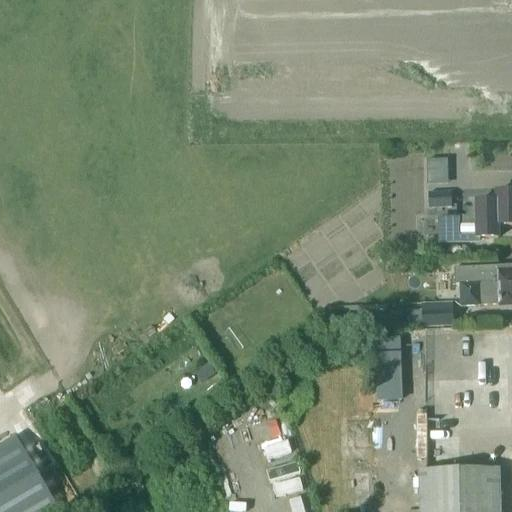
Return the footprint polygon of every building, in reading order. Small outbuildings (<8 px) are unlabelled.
[(448,160),(427,161),(427,171),(448,171),(448,160)] [(429,210),(451,208),(451,193),(429,194),(429,210)] [(497,228),(511,227),(511,193),(496,193),(496,203),(476,203),(476,211),(467,211),(467,219),(438,219),(438,243),(476,243),(476,240),(497,240),(497,228)] [(511,266),(452,269),(453,286),(458,286),(459,309),(498,307),(498,309),(511,308),(511,266)] [(454,328),(453,304),(441,304),(422,305),(423,330),(453,328),(454,328)] [(374,339),(374,353),(401,352),(401,339),(374,339)] [(375,354),(375,402),(402,402),(402,354),(375,354)] [(216,376),(209,365),(199,371),(207,382),(216,376)] [(220,385),(208,392),(213,400),(225,393),(220,385)] [(419,474),(420,511),(500,511),(500,472),(419,474)]
